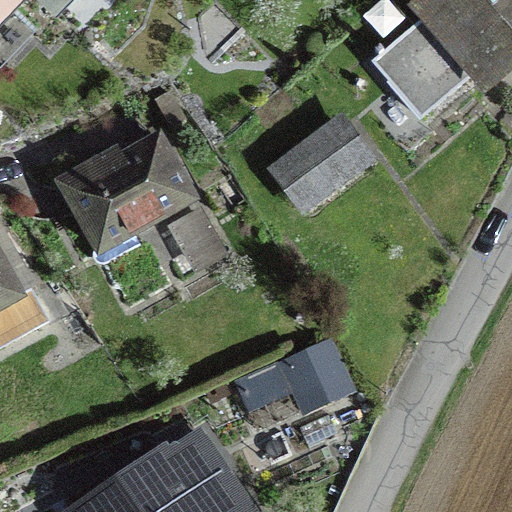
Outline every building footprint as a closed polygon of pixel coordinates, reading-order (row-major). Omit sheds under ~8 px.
[(0,0),(0,66),(2,68),(37,32),(19,15),(31,3),(28,0),(0,0)] [(28,0),(31,3),(55,25),(78,0),(28,0)] [(382,0),(364,17),(385,39),(406,19),(387,0),(382,0)] [(484,102),(511,77),(511,0),(419,0),(407,10),(418,23),(370,65),(421,123),(468,83),(484,102)] [(157,101),(173,129),(186,122),(170,93),(157,101)] [(268,172),(303,219),(377,163),(342,116),(268,172)] [(126,245),(200,205),(160,133),(121,155),(118,148),(54,183),(97,261),(104,257),(111,270),(133,257),(126,245)] [(195,276),(228,258),(203,209),(170,227),(195,276)] [(0,353),(58,322),(37,285),(35,286),(3,226),(0,228),(0,353)] [(357,394),(334,340),(234,382),(247,414),(292,394),(302,417),(357,394)] [(257,511),(202,429),(170,451),(167,446),(67,511),(257,511)]
